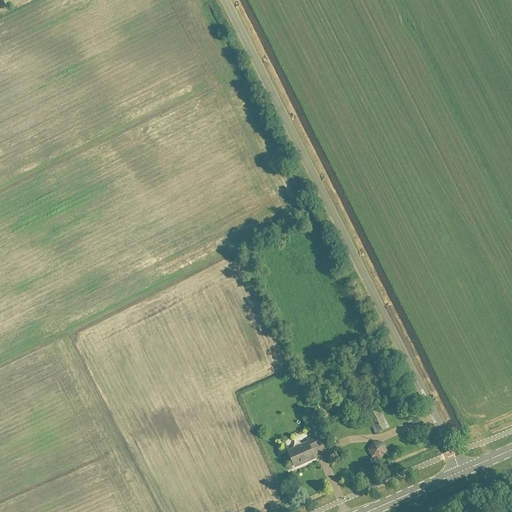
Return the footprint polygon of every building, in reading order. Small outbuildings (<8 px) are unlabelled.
[(361,360),(355,363),(359,371),(365,368),(361,360)] [(327,392),(314,398),(319,410),(333,404),(327,392)] [(364,412),(375,435),(388,429),(378,405),(364,412)] [(295,469),(315,460),(312,452),(319,449),(314,437),(306,441),(307,443),(287,452),(295,469)] [(372,459),(381,459),(387,451),(383,442),(373,442),(367,450),(372,459)]
